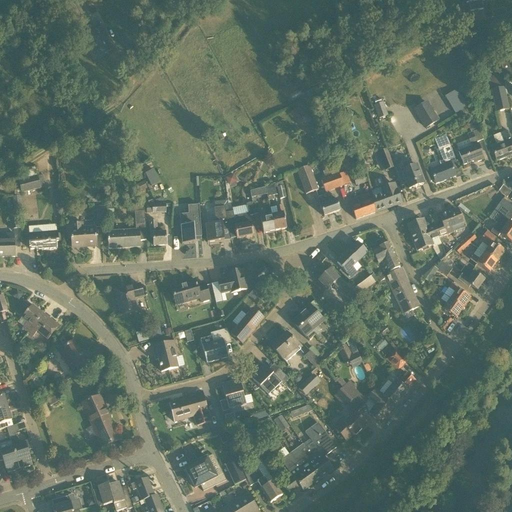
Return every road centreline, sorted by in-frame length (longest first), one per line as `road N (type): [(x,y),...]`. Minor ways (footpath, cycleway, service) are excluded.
road 1 (unclassified): [(135,398),(215,379),(274,319),(277,252)]
road 2 (unclassified): [(288,511),(379,440),(449,351)]
road 3 (unclassified): [(65,295),(91,271),(192,268),(277,252)]
road 4 (unclassified): [(50,485),(0,345)]
road 5 (unclassified): [(449,351),(390,222)]
road 6 (unclassified): [(390,222),(511,181)]
road 7 (unclassified): [(65,295),(118,350),(135,398)]
